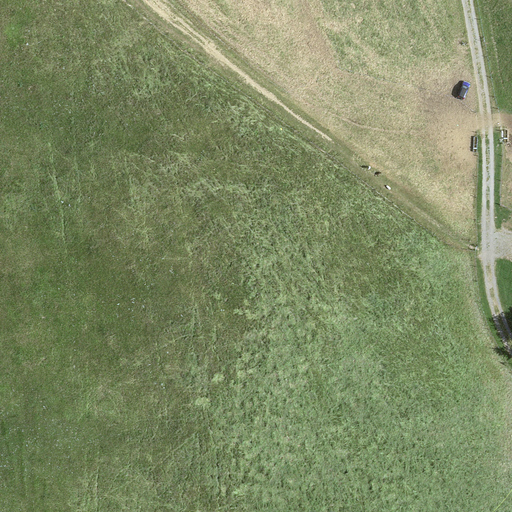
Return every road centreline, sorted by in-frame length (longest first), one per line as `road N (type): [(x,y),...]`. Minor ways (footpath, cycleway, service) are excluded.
road 1 (track): [(480,238),(163,0)]
road 2 (track): [(511,341),(485,295),(486,116),(470,0)]
